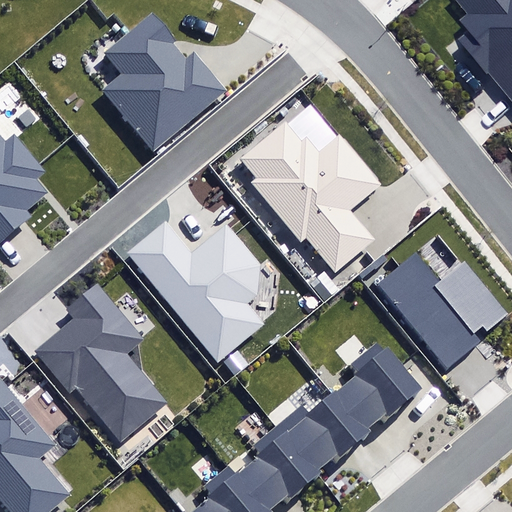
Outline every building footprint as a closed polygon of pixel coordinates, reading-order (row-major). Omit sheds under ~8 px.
[(511,0),(454,0),(465,13),(458,19),(466,29),(456,38),(485,74),(488,72),(511,101),(511,0)] [(103,90),(154,151),(227,89),(195,52),(188,58),(175,43),(177,42),(153,13),(105,52),(123,73),(103,90)] [(306,239),(335,272),(374,239),(349,209),(379,184),(339,136),(311,104),(288,124),(286,122),(240,160),(255,177),(250,182),(302,243),(306,239)] [(24,210),(46,192),(35,180),(46,171),(13,132),(6,139),(0,132),(0,242),(30,217),(24,210)] [(124,252),(217,367),(267,327),(248,303),(257,296),(261,267),(226,224),(193,251),(165,218),(124,252)] [(378,287),(446,369),(511,315),(511,314),(465,258),(436,281),(415,256),(378,287)] [(325,303),(340,291),(325,272),(309,284),(325,303)] [(77,389),(120,442),(168,403),(127,353),(145,339),(99,283),(68,309),(75,318),(36,350),(71,394),(77,389)] [(388,348),(333,394),(366,434),(421,389),(388,348)] [(0,499),(10,511),(48,511),(70,494),(39,457),(54,445),(0,380),(0,499)] [(302,405),(276,427),(316,476),(318,474),(366,434),(333,394),(309,413),(302,405)] [(316,476),(276,427),(254,446),(260,454),(235,475),(265,511),(272,511),(295,493),(316,476)] [(265,511),(235,475),(228,466),(204,486),(211,494),(190,511),(265,511)]
